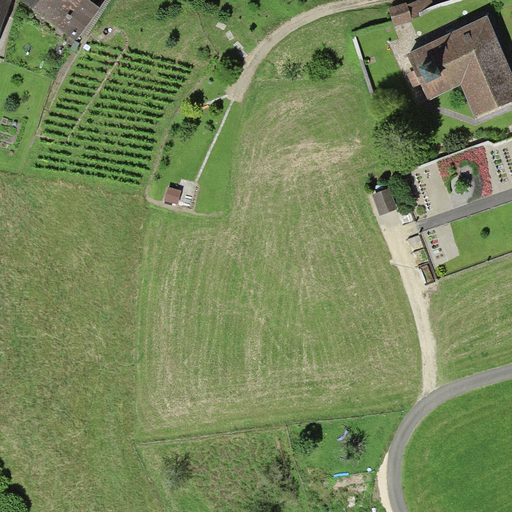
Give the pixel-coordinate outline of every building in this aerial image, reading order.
[(0,0),(0,31),(11,0),(0,0)] [(94,2),(90,0),(20,0),(75,41),(101,7),(94,2)] [(432,0),(413,0),(388,8),(394,27),(420,19),(418,13),(435,8),(432,0)] [(511,71),(488,15),(407,54),(415,70),(421,83),(428,99),(461,85),(475,117),(511,101),(511,71)] [(415,70),(407,73),(413,87),(421,83),(415,70)] [(182,190),(168,186),(164,200),(178,204),(182,190)] [(397,209),(390,188),(372,195),(380,215),(397,209)]
